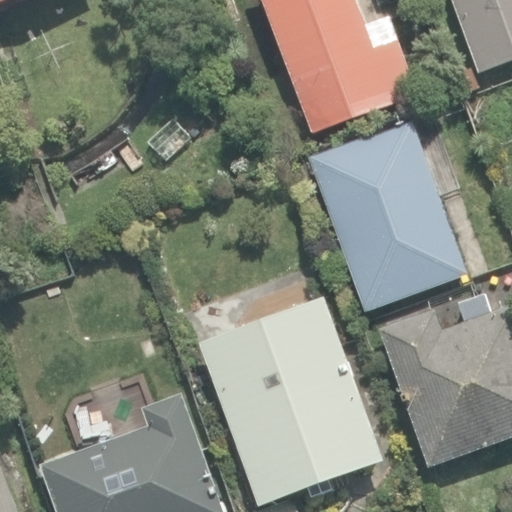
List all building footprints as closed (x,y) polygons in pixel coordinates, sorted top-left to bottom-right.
[(0,0),(0,9),(25,0),(0,0)] [(267,0),(316,133),(421,95),(401,38),(379,45),(362,0),(267,0)] [(511,0),(455,0),(482,74),(511,63),(511,0)] [(414,113),(310,151),(366,304),(470,266),(414,113)] [(435,303),(383,321),(431,458),(511,429),(511,296),(493,303),(486,284),(459,294),(466,315),(441,323),(435,303)] [(203,342),(263,508),(389,463),(329,297),(203,342)] [(44,465),(60,511),(229,511),(187,394),(145,410),(151,426),(44,465)] [(0,511),(22,511),(5,466),(0,468),(0,511)] [(259,511),(301,511),(296,499),(259,511)]
